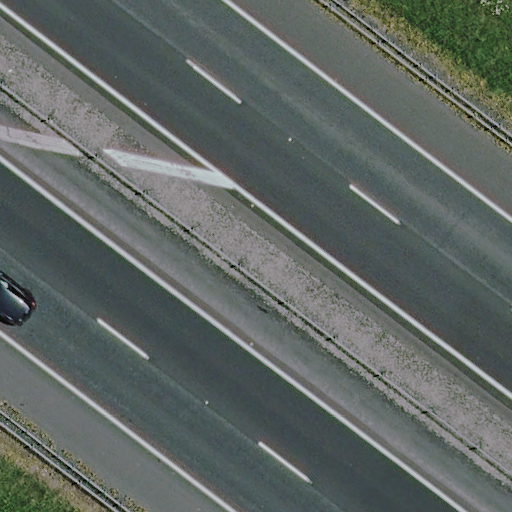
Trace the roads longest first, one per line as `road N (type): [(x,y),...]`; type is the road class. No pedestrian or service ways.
road 1 (motorway): [(16,0),(511,390)]
road 2 (motorway): [(255,511),(0,313)]
